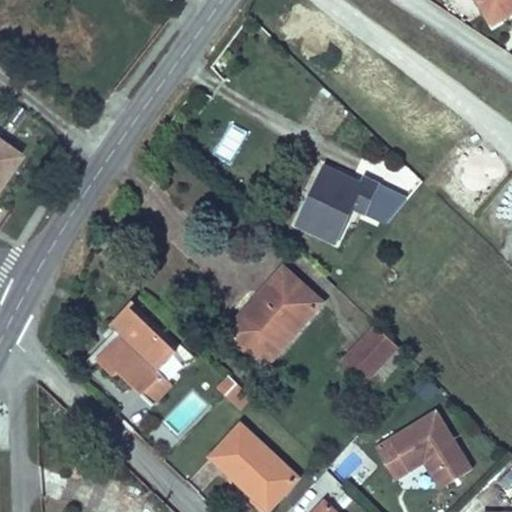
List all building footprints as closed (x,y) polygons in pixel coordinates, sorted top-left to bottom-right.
[(511,0),(478,0),(487,13),(509,0),(511,0)] [(511,0),(509,0),(487,13),(493,24),(511,13),(511,0)] [(0,183),(19,156),(0,142),(0,183)] [(324,168),(320,177),(335,184),(339,175),(324,168)] [(335,184),(320,177),(298,225),(335,243),(352,207),(364,213),(377,186),(363,180),(361,186),(339,175),(335,184)] [(252,314),(231,337),(265,368),(322,303),(283,268),(246,310),(252,314)] [(121,335),(98,360),(114,376),(119,372),(152,406),(174,385),(159,370),(176,353),(129,307),(111,325),(117,331),(121,335)] [(246,310),(226,333),(231,337),(252,314),(246,310)] [(376,325),(343,360),(366,382),(377,371),(384,379),(408,355),(376,325)] [(90,367),(98,360),(121,335),(117,331),(86,363),(90,367)] [(430,399),(439,383),(422,374),(413,390),(430,399)] [(230,376),(218,388),(226,396),(238,384),(230,376)] [(238,384),(226,396),(240,409),(252,397),(238,384)] [(394,479),(425,460),(424,460),(433,455),(449,482),(471,469),(437,411),(376,447),(394,479)] [(212,457),(247,490),(251,486),(273,508),(299,479),(241,425),(212,457)] [(441,488),(449,482),(433,455),(424,460),(425,460),(441,488)] [(251,486),(247,490),(269,511),(273,508),(251,486)] [(316,511),(334,511),(325,503),(316,511)]
